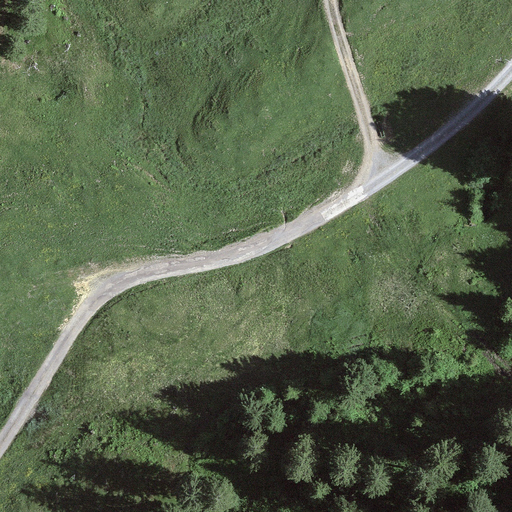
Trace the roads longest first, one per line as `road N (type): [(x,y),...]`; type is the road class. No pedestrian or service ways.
road 1 (track): [(511,70),(429,145),(327,215),(264,247),(109,290),(67,337),(0,448)]
road 2 (track): [(381,181),(331,0)]
